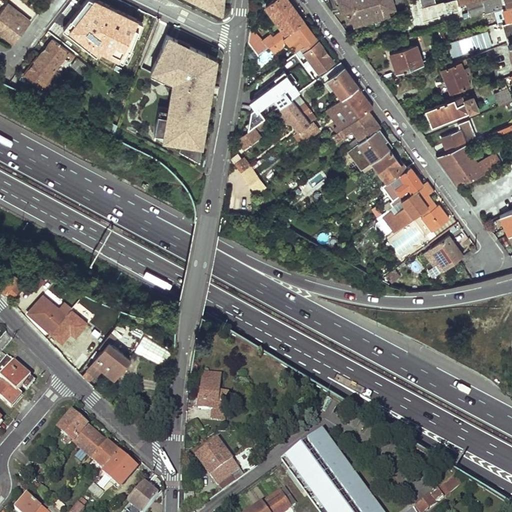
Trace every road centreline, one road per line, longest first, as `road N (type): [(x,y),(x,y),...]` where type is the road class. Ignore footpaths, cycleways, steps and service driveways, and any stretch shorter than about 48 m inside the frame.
road 1 (tertiary): [(172,456),(237,40)]
road 2 (motorway): [(511,418),(154,227)]
road 3 (motorway): [(511,285),(432,301),(360,298),(280,274),(190,229),(154,227)]
road 4 (motorway): [(239,310),(261,338),(511,487)]
road 5 (residential): [(487,260),(484,238),(313,0)]
road 6 (motorway): [(239,310),(511,455)]
road 7 (motorway): [(0,181),(239,310)]
road 8 (motorway): [(154,227),(0,146)]
road 9 (tertiary): [(172,456),(146,446),(69,377)]
